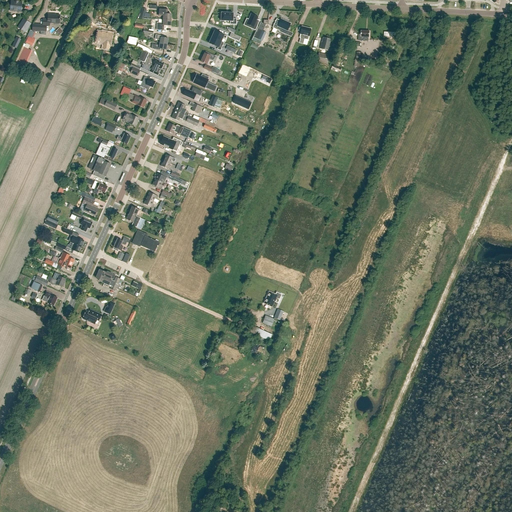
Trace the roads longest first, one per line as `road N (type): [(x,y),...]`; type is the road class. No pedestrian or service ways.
road 1 (track): [(511,140),(351,511)]
road 2 (secondary): [(94,252),(178,68),(190,2)]
road 3 (secondary): [(0,462),(94,252)]
